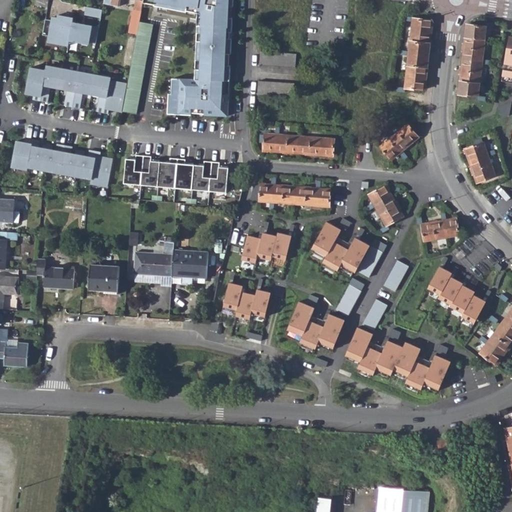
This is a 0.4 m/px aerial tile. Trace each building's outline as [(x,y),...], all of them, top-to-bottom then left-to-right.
[(129,32),(136,34),(138,21),(142,2),(142,0),(139,0),(135,0),(134,9),(133,9),(129,32)] [(142,0),(142,2),(145,3),(154,4),(153,6),(158,6),(168,8),(187,12),(187,11),(196,12),(198,12),(201,14),(201,25),(198,25),(197,35),(197,40),(197,45),(196,51),(196,63),(196,69),(195,79),(172,78),(172,86),(172,93),(169,93),(167,114),(170,114),(177,115),(191,116),(192,114),(198,114),(204,115),(228,116),(229,100),(225,100),(225,95),(229,95),(231,65),(228,65),(228,54),(231,54),(232,38),(225,38),(226,32),(232,32),(233,18),(230,17),(230,7),(233,7),(233,0),(142,0)] [(103,9),(87,6),(86,14),(101,17),(103,9)] [(96,45),(99,27),(73,22),(73,21),(53,17),(53,21),(45,20),(43,34),(50,35),(49,42),(69,45),(70,40),(96,45)] [(413,18),(409,53),(428,56),(432,20),(413,18)] [(127,83),(122,111),(136,114),(152,24),(138,21),(136,34),(127,83)] [(468,24),(466,37),(485,39),(487,27),(468,24)] [(511,36),(509,36),(502,81),(511,82),(511,36)] [(466,37),(463,60),(483,62),(485,39),(466,37)] [(409,53),(407,76),(426,78),(428,56),(409,53)] [(260,54),(259,66),(266,67),(267,54),(260,54)] [(267,54),(266,67),(274,67),(275,54),(267,54)] [(275,54),(274,67),(283,67),(283,55),(275,54)] [(283,55),(283,67),(290,68),(291,56),(283,55)] [(291,56),(290,68),(298,69),(299,56),(291,56)] [(463,60),(460,93),(479,96),(479,95),(483,62),(463,60)] [(109,109),(122,112),(122,111),(127,83),(110,80),(110,77),(45,65),(44,70),(29,67),(24,93),(33,95),(32,100),(47,102),(50,86),(67,89),(64,105),(79,108),(82,92),(99,95),(96,111),(108,114),(109,109)] [(426,78),(407,76),(406,89),(424,91),(426,78)] [(258,81),(258,94),(265,94),(266,81),(258,81)] [(266,81),(265,94),(272,95),(273,82),(266,81)] [(273,82),(272,95),(281,95),(281,82),(273,82)] [(281,82),(281,95),(288,95),(289,83),(281,82)] [(289,83),(288,95),(296,96),(297,84),(289,83)] [(390,136),(388,138),(400,151),(417,137),(406,123),(390,136)] [(382,132),(387,139),(388,138),(390,136),(385,130),(382,132)] [(263,150),(275,151),(276,136),(275,135),(265,135),(263,150)] [(276,136),(275,151),(298,153),(300,138),(279,136),(276,136)] [(20,143),(12,141),(7,167),(23,170),(23,167),(92,179),(92,182),(108,185),(113,159),(100,157),(101,151),(89,149),(87,156),(84,156),(85,151),(71,149),(70,153),(68,152),(69,146),(52,143),(51,150),(48,149),(49,145),(39,143),(38,147),(35,146),(36,140),(21,138),(20,143)] [(300,138),(298,153),(321,156),(322,140),(300,138)] [(400,151),(388,138),(387,139),(379,146),(390,159),(400,151)] [(322,140),(321,156),(332,157),(333,141),(322,140)] [(466,149),(470,160),(487,155),(487,152),(483,143),(475,146),(466,149)] [(402,151),(399,153),(404,160),(407,157),(402,151)] [(127,158),(124,183),(226,193),(227,181),(228,175),(229,168),(220,167),(220,162),(204,161),(204,165),(185,164),(186,159),(170,158),(170,162),(151,161),(152,156),(136,155),(136,159),(127,158)] [(487,155),(470,160),(477,183),(494,177),(487,155)] [(260,199),(272,200),(273,185),(261,184),(260,199)] [(273,185),(272,200),(294,202),(295,187),(273,185)] [(373,203),(374,204),(390,195),(385,185),(369,194),(373,203)] [(295,187),(294,202),(318,204),(319,188),(295,187)] [(319,188),(318,204),(329,205),(330,189),(319,188)] [(390,195),(374,204),(376,206),(387,225),(388,225),(403,216),(390,195)] [(7,200),(4,222),(13,222),(14,200),(7,200)] [(352,223),(344,219),(340,226),(348,230),(352,223)] [(358,271),(371,246),(363,242),(360,240),(357,238),(349,253),(342,249),(343,247),(336,243),(343,231),(328,223),(313,249),(328,257),(324,264),(340,272),(343,266),(357,273),(358,271)] [(366,231),(362,228),(357,238),(360,240),(366,231)] [(0,268),(5,269),(7,240),(16,240),(17,233),(3,232),(0,231),(0,268)] [(278,232),(277,237),(272,257),(286,260),(292,236),(289,235),(278,232)] [(263,234),(260,246),(257,258),(271,261),(272,257),(277,237),(266,234),(263,234)] [(260,246),(262,239),(258,238),(248,236),(242,261),(256,264),(257,258),(260,246)] [(135,274),(172,276),(174,250),(174,238),(166,237),(164,254),(136,252),(135,274)] [(374,242),(370,249),(381,255),(385,248),(374,242)] [(370,249),(366,256),(378,262),(381,255),(370,249)] [(174,250),(172,276),(207,278),(208,252),(174,250)] [(366,256),(363,263),(374,269),(378,262),(366,256)] [(398,256),(395,262),(406,268),(409,262),(398,256)] [(448,258),(445,256),(440,266),(443,268),(448,258)] [(37,259),(36,271),(36,274),(44,274),(43,286),(73,289),(74,268),(44,266),(45,259),(37,259)] [(395,262),(391,269),(402,275),(406,268),(395,262)] [(363,263),(359,270),(370,276),(374,269),(363,263)] [(90,264),(88,289),(103,290),(104,287),(118,288),(119,266),(90,264)] [(452,273),(440,266),(428,289),(441,295),(451,276),(452,273)] [(459,268),(456,266),(452,273),(451,276),(454,278),(459,268)] [(391,269),(387,276),(398,282),(402,275),(391,269)] [(470,276),(468,275),(463,283),(462,286),(465,287),(470,276)] [(0,276),(0,308),(2,309),(3,294),(17,295),(18,279),(4,278),(4,276),(0,276)] [(387,276),(384,283),(395,289),(398,282),(387,276)] [(463,283),(451,276),(441,295),(438,299),(451,306),(462,286),(463,283)] [(229,283),(226,282),(220,307),(238,311),(242,292),(243,286),(229,283)] [(352,283),(347,290),(359,297),(362,289),(352,283)] [(465,287),(462,286),(451,306),(450,308),(463,314),(473,295),(475,292),(465,287)] [(257,293),(256,296),(252,314),(266,318),(271,293),(261,291),(257,290),(257,293)] [(347,290),(343,297),(355,304),(359,297),(347,290)] [(491,291),(488,290),(483,300),(486,302),(491,291)] [(242,292),(238,311),(236,317),(250,320),(252,314),(256,296),(245,293),(242,292)] [(499,296),(506,301),(508,298),(502,293),(499,296)] [(311,295),(308,302),(316,305),(319,298),(311,295)] [(486,302),(473,295),(463,314),(461,317),(474,324),(486,302)] [(377,296),(373,304),(384,310),(388,302),(377,296)] [(343,298),(340,305),(351,311),(355,304),(343,297),(343,298)] [(315,308),(299,302),(288,330),(302,336),(300,342),(316,349),(319,342),(332,347),(332,348),(334,349),(345,320),(330,314),(324,327),(310,321),(315,308)] [(373,304),(369,311),(380,317),(384,310),(373,304)] [(340,305),(336,312),(348,318),(348,317),(351,311),(340,305)] [(511,310),(501,324),(511,331),(511,310)] [(369,311),(365,318),(376,324),(380,317),(369,311)] [(499,319),(492,314),(489,318),(496,323),(499,319)] [(365,318),(361,325),(372,332),(376,324),(365,318)] [(490,340),(488,342),(503,354),(511,341),(511,331),(501,324),(490,340)] [(374,334),(358,327),(346,356),(348,356),(361,361),(358,368),(373,374),(376,367),(392,374),(394,370),(404,347),(388,340),(384,349),(370,343),(374,334)] [(401,332),(393,329),(390,336),(398,340),(401,332)] [(490,340),(483,335),(480,339),(487,344),(488,342),(490,340)] [(0,341),(0,357),(5,357),(5,365),(27,366),(28,344),(17,343),(17,348),(5,348),(6,342),(0,341)] [(406,342),(404,347),(394,370),(409,377),(406,384),(420,390),(423,383),(439,389),(452,361),(436,354),(430,367),(416,361),(422,348),(406,342)] [(503,354),(488,342),(487,344),(480,353),(496,364),(503,354)] [(449,348),(440,344),(437,352),(446,355),(449,348)] [(445,439),(436,442),(437,448),(447,445),(445,439)] [(423,511),(425,492),(374,488),(372,511),(423,511)] [(331,511),(332,498),(320,497),(318,511),(331,511)]
